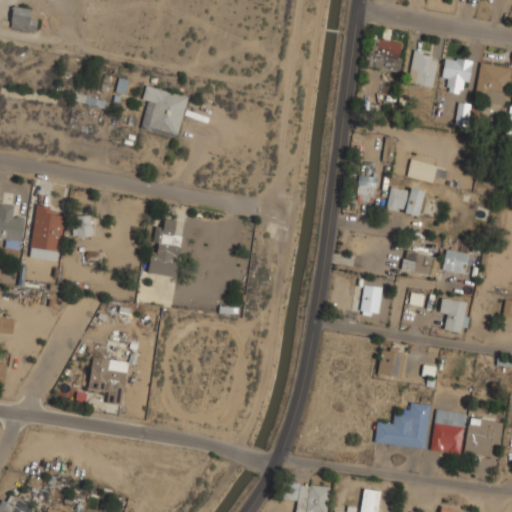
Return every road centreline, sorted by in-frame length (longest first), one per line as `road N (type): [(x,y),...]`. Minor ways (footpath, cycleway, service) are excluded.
road 1 (tertiary): [(356,0),(300,406),(281,459),(246,511)]
road 2 (residential): [(511,489),(281,459),(0,406)]
road 3 (residential): [(254,205),(0,156)]
road 4 (residential): [(511,355),(314,323)]
road 5 (residential): [(511,36),(356,1)]
road 6 (residential): [(23,410),(90,288)]
